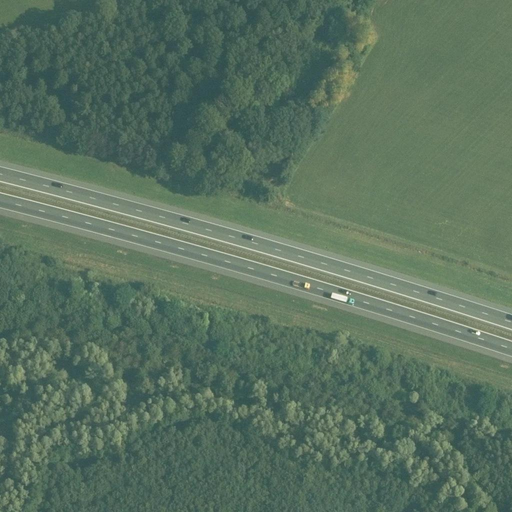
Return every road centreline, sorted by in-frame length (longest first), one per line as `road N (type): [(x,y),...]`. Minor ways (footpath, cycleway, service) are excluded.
road 1 (motorway): [(511,323),(0,175)]
road 2 (motorway): [(0,202),(511,350)]
road 3 (track): [(195,154),(351,0)]
